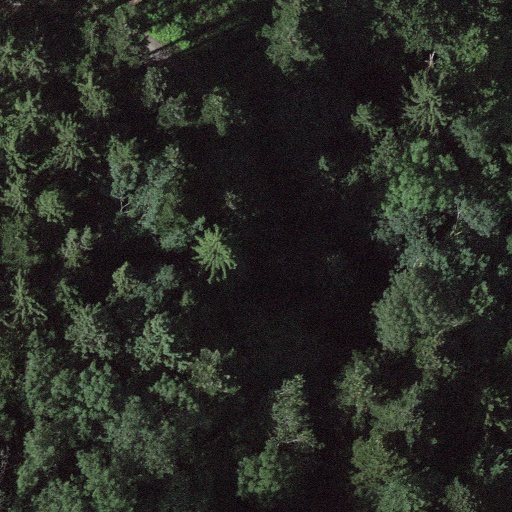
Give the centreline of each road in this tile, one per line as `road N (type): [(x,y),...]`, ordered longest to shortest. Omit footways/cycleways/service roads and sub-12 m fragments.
road 1 (track): [(275,511),(274,299),(216,124),(45,4),(0,2)]
road 2 (track): [(373,0),(387,112),(351,351),(274,487)]
